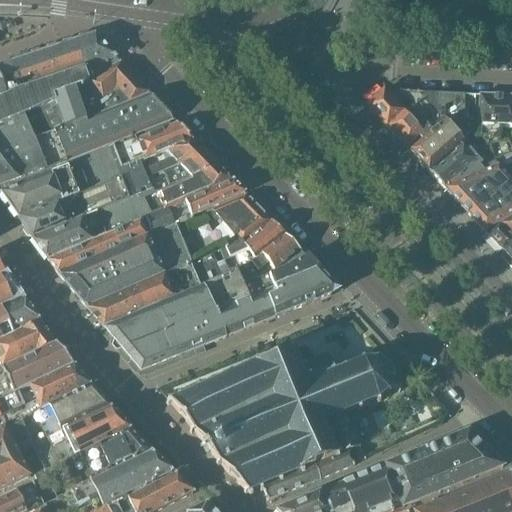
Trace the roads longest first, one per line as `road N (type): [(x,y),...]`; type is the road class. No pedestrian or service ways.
road 1 (residential): [(131,6),(152,57),(353,268)]
road 2 (residential): [(511,78),(396,72),(309,79)]
road 3 (residential): [(353,268),(488,409)]
road 4 (residential): [(418,201),(309,79)]
road 5 (tertiary): [(131,6),(263,24),(289,12)]
road 6 (residential): [(511,300),(418,201)]
